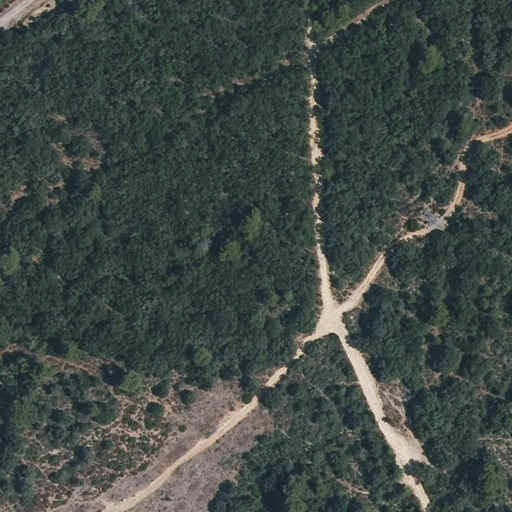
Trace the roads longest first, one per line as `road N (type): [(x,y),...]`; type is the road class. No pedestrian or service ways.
road 1 (track): [(110,511),(127,507),(224,428),(332,315),(320,259),(308,0)]
road 2 (track): [(511,126),(477,137),(463,152),(465,177),(432,230),(401,239),(332,315),(427,511)]
